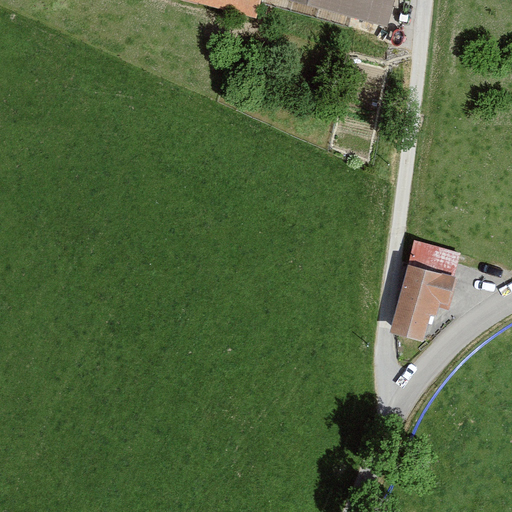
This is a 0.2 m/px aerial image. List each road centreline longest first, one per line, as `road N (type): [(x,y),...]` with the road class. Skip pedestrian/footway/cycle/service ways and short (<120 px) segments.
road 1 (track): [(408,406),(384,372),(416,0)]
road 2 (residential): [(356,511),(426,370),(511,304)]
